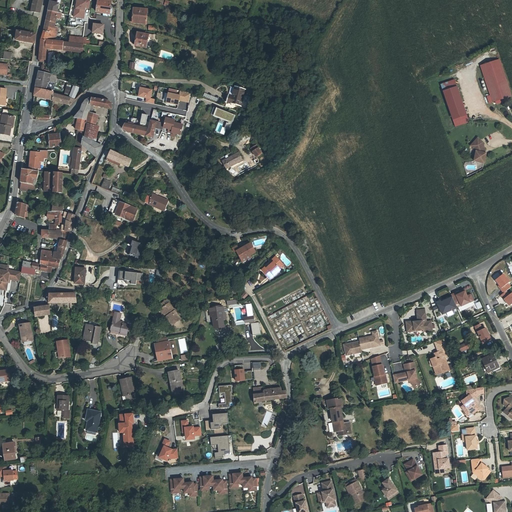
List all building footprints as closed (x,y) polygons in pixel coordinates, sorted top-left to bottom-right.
[(39,13),(42,0),(33,0),(31,11),(39,13)] [(54,27),(57,17),(57,14),(59,5),(54,4),(55,0),(51,0),(49,11),(42,40),(55,41),(58,28),(54,27)] [(78,0),(77,0),(76,8),(75,8),(74,16),(84,18),(85,10),(85,9),(85,7),(89,8),(90,0),(85,0),(85,1),(78,0)] [(105,11),(104,14),(113,15),(114,7),(111,6),(112,0),(108,0),(99,0),(98,11),(105,11)] [(135,8),(134,23),(148,24),(149,9),(135,8)] [(104,26),(95,25),(94,33),(103,34),(104,26)] [(17,32),(15,41),(35,45),(36,36),(36,35),(17,32)] [(140,33),(137,46),(148,48),(150,35),(140,33)] [(70,37),(75,38),(74,43),(83,44),(87,45),(87,38),(70,36),(70,37)] [(83,53),(83,44),(74,43),(69,43),(55,41),(42,40),(39,63),(45,64),(48,50),(83,53)] [(497,60),(480,67),(493,101),(511,95),(497,60)] [(0,75),(7,76),(9,66),(0,64),(0,75)] [(50,81),(56,82),(56,80),(51,78),(51,75),(38,72),(36,88),(48,91),(50,81)] [(69,94),(68,97),(75,98),(78,87),(72,85),(72,86),(66,85),(64,93),(69,94)] [(229,95),(226,102),(240,106),(245,89),(235,86),(232,96),(229,95)] [(467,115),(457,87),(442,91),(451,120),(467,115)] [(34,96),(53,101),(54,93),(48,91),(36,88),(34,96)] [(139,97),(149,99),(148,103),(155,104),(156,100),(150,99),(152,90),(141,88),(139,97)] [(178,100),(180,95),(176,94),(168,92),(166,101),(178,104),(178,100)] [(180,95),(178,100),(188,102),(190,94),(180,92),(180,95)] [(75,99),(54,93),(53,101),(53,102),(61,104),(69,106),(75,99)] [(81,106),(81,107),(82,108),(81,110),(80,109),(79,110),(80,111),(74,118),(87,120),(88,115),(89,111),(92,111),(93,105),(91,105),(93,98),(89,99),(86,101),(83,105),(82,107),(81,106)] [(107,101),(93,98),(91,105),(93,105),(111,109),(112,104),(107,101)] [(235,115),(217,108),(214,116),(229,121),(228,123),(227,122),(224,128),(229,130),(232,121),(233,121),(235,115)] [(52,113),(38,112),(37,119),(50,120),(52,113)] [(98,119),(88,115),(87,120),(86,124),(88,124),(85,138),(92,141),(95,126),(96,126),(98,119)] [(13,119),(7,118),(2,117),(0,117),(0,134),(9,136),(10,130),(11,130),(13,119)] [(81,149),(82,145),(83,138),(85,138),(88,124),(86,124),(87,120),(74,118),(73,123),(77,124),(76,130),(78,130),(75,148),(81,149)] [(183,125),(174,123),(175,120),(166,118),(164,124),(163,128),(169,129),(168,132),(172,133),(171,136),(175,136),(175,134),(181,135),(183,125)] [(155,128),(159,129),(160,123),(151,121),(148,129),(141,127),(125,124),(122,129),(128,132),(134,133),(153,137),(155,128)] [(62,134),(51,135),(51,147),(62,146),(62,134)] [(103,146),(107,137),(101,134),(97,144),(103,146)] [(477,136),(470,144),(475,149),(474,161),(484,162),(486,151),(484,141),(477,136)] [(83,138),(82,145),(87,149),(97,157),(103,146),(97,144),(92,141),(85,138),(83,138)] [(79,170),(81,150),(81,149),(75,148),(73,158),(72,165),(72,169),(79,170)] [(253,152),(256,157),(262,154),(259,148),(258,148),(253,152)] [(103,156),(105,157),(108,158),(106,161),(119,166),(120,164),(128,167),(131,160),(107,149),(103,156)] [(41,160),(41,155),(41,152),(32,151),(31,167),(40,167),(41,160)] [(238,153),(221,160),(225,168),(241,161),(238,153)] [(22,183),(25,184),(32,185),(34,177),(37,178),(39,170),(24,169),(22,183)] [(54,172),(53,191),(61,191),(62,173),(54,172)] [(107,190),(108,190),(111,182),(104,180),(101,188),(107,190)] [(153,194),(152,197),(149,204),(149,205),(164,211),(168,201),(153,194)] [(25,218),(29,201),(19,198),(15,214),(15,215),(16,215),(25,218)] [(118,207),(120,202),(113,199),(108,211),(116,214),(119,207),(118,207)] [(62,213),(63,205),(63,202),(53,202),(53,211),(61,212),(62,213)] [(133,220),(138,208),(120,202),(118,207),(119,207),(116,214),(133,220)] [(69,215),(67,222),(73,224),(76,216),(69,215)] [(49,239),(61,240),(62,238),(63,230),(58,230),(58,231),(57,231),(50,231),(49,239)] [(243,258),(251,254),(257,251),(252,242),(238,249),(243,258)] [(130,243),(129,245),(131,245),(128,253),(137,256),(139,248),(140,245),(130,243)] [(55,252),(53,259),(60,261),(62,256),(64,254),(65,247),(59,246),(58,252),(55,252)] [(55,252),(44,249),(42,257),(41,257),(39,258),(39,260),(23,257),(23,261),(33,264),(48,267),(50,258),(53,259),(55,252)] [(58,269),(60,261),(53,259),(50,258),(48,267),(58,269)] [(277,261),(271,266),(270,265),(266,268),(273,277),(284,269),(283,268),(287,265),(283,259),(277,261)] [(31,275),(32,269),(33,264),(23,261),(23,262),(21,274),(31,275)] [(8,278),(19,280),(21,272),(8,269),(8,266),(1,264),(0,268),(0,288),(6,290),(8,278)] [(33,264),(32,269),(47,273),(48,267),(33,264)] [(76,269),(75,284),(85,285),(86,270),(76,269)] [(143,273),(120,271),(120,277),(118,277),(118,283),(136,285),(136,280),(142,281),(143,273)] [(498,286),(503,293),(507,291),(511,287),(508,283),(510,282),(503,274),(494,280),(499,286),(498,286)] [(456,293),(451,295),(453,298),(456,305),(460,303),(462,306),(474,301),(471,295),(467,296),(464,290),(460,293),(460,294),(457,296),(456,293)] [(501,295),(509,306),(511,304),(511,292),(509,294),(507,291),(503,293),(501,295)] [(51,295),(45,307),(48,306),(51,306),(51,304),(75,304),(75,294),(51,295)] [(443,315),(457,308),(456,305),(453,298),(443,302),(444,303),(442,304),(440,301),(437,303),(443,315)] [(166,309),(164,310),(169,318),(168,319),(174,327),(183,322),(170,302),(164,306),(166,309)] [(35,318),(45,317),(44,307),(33,309),(35,318)] [(212,315),(213,319),(214,323),(222,322),(221,313),(223,313),(222,308),(209,310),(210,315),(212,315)] [(115,312),(111,329),(121,332),(126,333),(128,325),(122,324),(123,322),(119,321),(121,313),(115,312)] [(432,328),(431,325),(431,321),(426,322),(425,313),(417,314),(418,319),(419,319),(419,321),(414,322),(413,321),(406,322),(407,329),(413,328),(414,329),(414,331),(423,330),(423,332),(432,331),(432,328)] [(222,322),(214,323),(215,330),(224,329),(223,322),(222,322)] [(29,325),(19,327),(22,343),(32,342),(29,325)] [(94,342),(93,344),(99,346),(101,329),(87,326),(85,341),(94,342)] [(478,332),(483,344),(493,340),(487,328),(478,332)] [(373,336),(359,339),(359,342),(361,350),(369,348),(369,347),(371,346),(371,347),(380,345),(377,331),(372,332),(373,336)] [(445,357),(450,355),(447,347),(444,339),(435,342),(438,352),(434,353),(436,357),(436,358),(435,359),(434,358),(431,359),(430,362),(431,366),(434,367),(436,372),(440,370),(442,373),(450,370),(445,357)] [(60,350),(61,358),(70,356),(68,340),(57,342),(58,350),(60,350)] [(158,347),(157,347),(161,363),(173,361),(170,344),(168,345),(168,341),(157,343),(158,347)] [(362,352),(361,350),(359,342),(344,345),(346,355),(351,354),(351,353),(353,353),(353,354),(362,352)] [(460,352),(468,348),(466,343),(458,347),(460,352)] [(482,359),(483,361),(488,372),(498,368),(492,355),(484,358),(482,359)] [(376,357),(371,359),(373,367),(382,365),(380,356),(376,357)] [(404,365),(405,370),(407,369),(407,370),(408,370),(408,372),(406,373),(401,374),(402,381),(408,380),(410,379),(412,381),(412,384),(415,388),(421,382),(417,378),(415,371),(416,370),(414,362),(404,365)] [(235,365),(236,381),(253,380),(252,371),(247,371),(247,372),(244,373),(243,365),(235,365)] [(382,365),(373,367),(375,376),(374,377),(376,385),(385,383),(383,375),(384,374),(382,365)] [(7,371),(0,371),(0,382),(8,381),(7,371)] [(180,374),(170,376),(173,396),(183,394),(180,374)] [(402,381),(401,374),(393,375),(395,383),(402,381)] [(133,382),(122,383),(124,399),(135,397),(133,382)] [(232,385),(218,386),(219,394),(224,393),(225,403),(218,404),(219,408),(230,407),(230,403),(232,403),(231,393),(233,393),(232,385)] [(479,395),(478,394),(477,392),(483,391),(482,387),(474,389),(467,390),(466,390),(467,397),(461,401),(464,405),(466,408),(463,409),(467,415),(472,412),(473,413),(479,408),(473,399),(479,395)] [(264,401),(287,399),(285,391),(281,392),(281,389),(264,390),(264,391),(263,391),(263,388),(254,389),(254,395),(254,404),(264,401)] [(64,418),(63,419),(70,419),(71,411),(69,411),(70,398),(60,398),(59,412),(64,412),(64,418)] [(330,409),(331,411),(334,432),(339,431),(340,436),(351,434),(349,422),(343,423),(341,410),(341,407),(343,407),(341,399),(337,400),(337,399),(324,401),(326,410),(330,409)] [(286,412),(287,406),(282,406),(282,412),(281,418),(278,417),(275,427),(278,428),(277,431),(280,432),(283,422),(286,412)] [(89,421),(86,432),(96,434),(100,414),(88,412),(86,420),(89,421)] [(228,413),(213,414),(213,420),(210,420),(211,430),(221,429),(220,426),(223,426),(223,424),(229,423),(228,413)] [(126,423),(121,424),(119,424),(120,433),(124,432),(125,447),(133,447),(132,423),(133,423),(133,414),(125,415),(126,423)] [(194,436),(201,435),(201,427),(193,428),(193,427),(188,427),(188,421),(182,421),(183,432),(185,432),(186,440),(194,439),(194,436)] [(477,449),(477,444),(476,444),(475,441),(476,441),(475,428),(466,429),(467,434),(462,435),(462,438),(466,437),(466,441),(467,450),(477,449)] [(225,452),(230,451),(228,436),(210,437),(211,445),(218,445),(218,452),(215,453),(215,458),(223,457),(223,455),(225,455),(225,452)] [(170,458),(178,458),(177,449),(172,450),(168,448),(170,442),(165,439),(163,444),(160,449),(162,450),(159,457),(167,461),(168,458),(170,458)] [(6,451),(4,451),(5,461),(17,460),(15,445),(5,446),(6,451)] [(439,446),(440,453),(440,454),(437,454),(436,453),(433,453),(435,470),(444,469),(450,468),(448,459),(445,459),(445,455),(448,455),(447,445),(439,446)] [(488,469),(482,464),(481,459),(471,460),(473,472),(479,477),(478,478),(482,480),(484,480),(491,472),(488,470),(488,469)] [(405,465),(409,471),(414,480),(422,475),(413,460),(405,465)] [(0,476),(0,477),(4,477),(5,481),(13,480),(13,471),(6,471),(6,465),(0,466),(0,476)] [(511,476),(511,466),(502,467),(503,478),(511,476)] [(238,483),(243,483),(243,478),(242,473),(229,474),(230,483),(234,482),(234,484),(238,483)] [(209,486),(214,486),(213,481),(213,476),(200,477),(201,485),(204,485),(204,486),(209,486)] [(244,488),(249,487),(256,487),(256,478),(252,479),(252,477),(243,478),(243,483),(244,488)] [(179,489),(184,488),(184,483),(183,479),(171,480),(171,488),(175,488),(175,489),(179,489)] [(389,499),(393,496),(391,494),(393,493),(394,495),(398,493),(389,479),(383,483),(386,488),(382,491),(387,497),(389,499)] [(214,491),(219,490),(227,489),(226,481),(223,481),(223,480),(213,481),(214,486),(214,491)] [(345,485),(350,495),(352,494),(355,500),(359,501),(365,498),(357,482),(356,480),(345,485)] [(317,493),(319,499),(323,498),(324,502),(326,502),(327,507),(336,506),(334,500),(333,495),(334,495),(331,481),(322,483),(324,492),(317,493)] [(185,493),(190,493),(198,492),(197,484),(193,484),(193,482),(184,483),(184,488),(185,493)] [(494,503),(494,511),(504,511),(504,509),(505,509),(504,502),(503,502),(503,498),(493,490),(486,499),(492,503),(494,503)] [(0,504),(9,504),(9,494),(0,494),(0,504)] [(352,494),(350,495),(355,503),(359,501),(355,500),(352,494)] [(306,511),(306,510),(307,508),(305,501),(304,502),(302,495),(294,497),(295,504),(296,504),(297,508),(298,511),(306,511)] [(434,511),(432,503),(427,505),(427,506),(425,506),(424,505),(419,506),(419,508),(415,509),(415,511),(434,511)]
